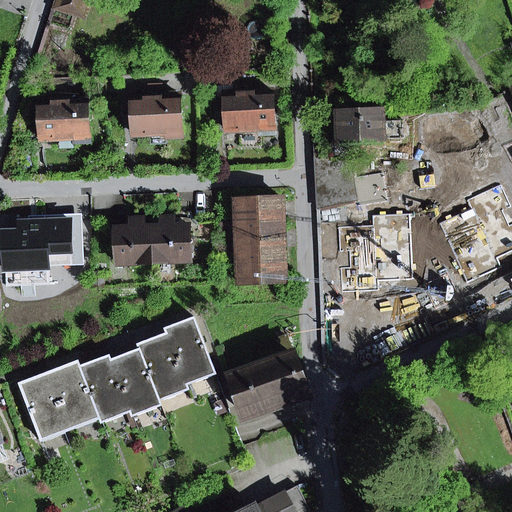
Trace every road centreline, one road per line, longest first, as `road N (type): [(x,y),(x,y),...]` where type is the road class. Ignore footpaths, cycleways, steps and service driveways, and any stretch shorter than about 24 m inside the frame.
road 1 (residential): [(0,190),(305,179)]
road 2 (residential): [(305,179),(318,400)]
road 3 (residential): [(511,308),(318,400)]
road 4 (residential): [(298,0),(305,179)]
road 5 (residential): [(41,0),(0,126)]
